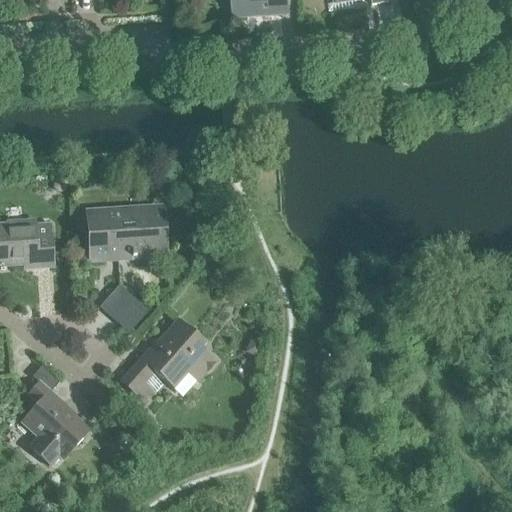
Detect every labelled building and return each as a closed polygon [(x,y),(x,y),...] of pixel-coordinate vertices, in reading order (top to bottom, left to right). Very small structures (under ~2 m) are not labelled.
[(231,0),(233,19),(287,16),(285,0),(231,0)] [(325,0),(328,13),(352,10),(351,0),(370,0),(371,6),(388,4),(387,0),(325,0)] [(56,179),(52,181),(51,186),(52,190),(57,194),(63,193),(66,188),(66,183),(62,179),(56,179)] [(133,243),(161,242),(160,215),(133,217),(132,212),(95,214),(97,235),(89,235),(90,262),(134,260),(133,243)] [(0,228),(0,263),(8,262),(8,268),(34,266),(35,271),(51,270),(49,236),(48,225),(33,226),(33,224),(6,226),(6,228),(0,228)] [(116,322),(127,331),(142,313),(132,304),(116,322)] [(129,374),(154,395),(163,384),(170,390),(185,373),(196,383),(214,363),(199,349),(203,345),(178,323),(158,345),(156,343),(129,374)] [(255,358),(259,347),(260,342),(259,342),(249,339),(244,354),(255,358)] [(66,414),(68,412),(37,384),(26,397),(36,406),(20,425),(38,441),(28,451),(29,452),(30,451),(48,467),(47,468),(47,469),(61,454),(66,458),(88,433),(66,414)]
